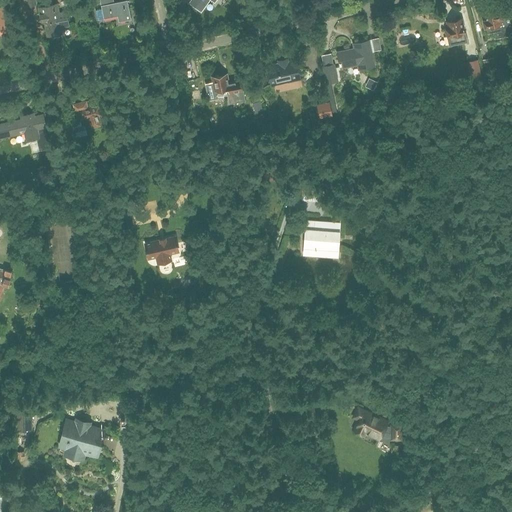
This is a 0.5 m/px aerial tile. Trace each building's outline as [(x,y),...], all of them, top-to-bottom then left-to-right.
[(100,0),(102,9),(96,11),(98,20),(104,18),(104,19),(118,17),(119,22),(131,20),(130,14),(127,1),(113,4),(112,0),(100,0)] [(60,28),(69,26),(66,13),(59,14),(57,5),(39,8),(41,21),(44,21),(47,37),(52,36),(52,38),(60,37),(60,35),(61,34),(60,28)] [(0,36),(0,35),(0,33),(10,31),(7,17),(7,16),(5,6),(0,7),(0,36)] [(498,39),(510,36),(508,26),(500,28),(500,25),(501,25),(499,11),(485,14),(488,28),(490,34),(496,33),(498,39)] [(447,30),(448,35),(447,35),(449,45),(468,41),(466,31),(465,32),(462,19),(448,22),(449,30),(447,30)] [(361,68),(374,65),(369,42),(356,45),(357,50),(340,53),(342,63),(340,63),(341,65),(342,65),(342,67),(360,64),(361,68)] [(483,59),(486,75),(497,72),(493,56),(483,59)] [(466,61),(470,81),(482,79),(478,59),(466,61)] [(273,86),(300,79),(295,61),(288,63),(288,60),(280,62),(280,65),(269,68),(273,86)] [(335,63),(323,66),(326,83),(331,82),(338,81),(335,63)] [(227,73),(212,76),(213,82),(205,83),(209,100),(224,97),(223,95),(228,94),(229,103),(245,100),(240,79),(229,82),(227,73)] [(263,112),(259,95),(254,96),(255,102),(252,103),(255,114),(263,112)] [(340,98),(325,99),(326,111),(340,110),(340,98)] [(106,101),(103,109),(112,112),(115,104),(106,101)] [(98,116),(102,115),(99,106),(88,109),(86,103),(75,106),(76,112),(80,111),(82,121),(72,123),(78,143),(89,140),(85,126),(90,124),(91,128),(93,128),(94,130),(98,129),(99,127),(101,126),(98,116)] [(22,120),(0,125),(0,138),(25,133),(27,141),(37,138),(40,150),(45,149),(50,147),(46,128),(43,115),(40,116),(35,117),(34,114),(21,117),(22,120)] [(120,211),(121,218),(132,216),(131,209),(120,211)] [(306,221),(304,253),(336,256),(339,223),(306,221)] [(178,251),(175,236),(165,238),(165,237),(160,239),(160,240),(145,243),(148,258),(156,256),(158,262),(171,259),(169,253),(178,251)] [(9,284),(13,272),(0,268),(0,298),(5,283),(9,284)] [(33,430),(33,407),(17,407),(17,430),(33,430)] [(373,415),(358,407),(354,416),(359,419),(354,430),(364,435),(365,432),(379,438),(386,422),(373,416),(373,415)] [(67,441),(68,441),(67,446),(96,454),(99,441),(97,441),(100,429),(88,426),(89,423),(76,420),(75,422),(67,420),(63,433),(70,434),(69,439),(68,438),(67,441)] [(15,449),(15,459),(24,459),(24,449),(15,449)] [(388,511),(412,511),(408,501),(387,509),(388,511)]
